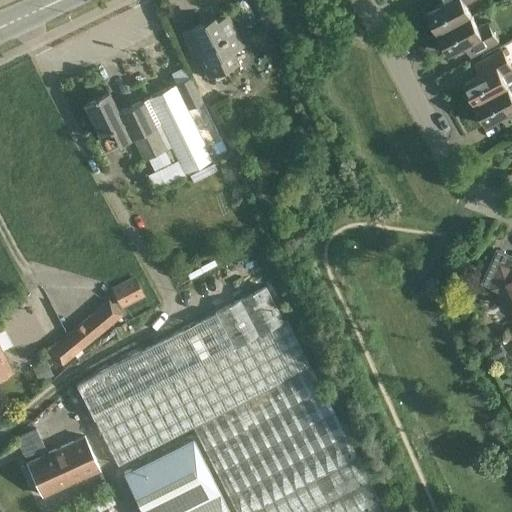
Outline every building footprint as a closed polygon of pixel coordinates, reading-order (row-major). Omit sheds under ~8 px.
[(256,0),(267,26),(281,21),(272,0),(256,0)] [(428,14),(439,34),(473,17),(466,5),(474,0),(440,0),(444,6),(428,14)] [(195,53),(198,51),(210,76),(238,63),(232,50),(242,46),(228,16),(207,26),(205,22),(184,32),(195,53)] [(479,29),(473,17),(439,34),(450,55),(466,47),(471,57),(478,54),(500,43),(490,24),(479,29)] [(476,105),(510,88),(503,75),(511,70),(511,66),(501,46),(481,56),(484,61),(475,66),(480,77),(466,84),(476,105)] [(147,99),(171,147),(149,157),(156,171),(148,174),(155,188),(213,160),(189,110),(204,102),(191,77),(147,99)] [(508,129),(511,126),(511,86),(510,88),(476,105),(487,126),(502,118),(508,129)] [(144,160),(149,157),(171,147),(147,99),(119,112),(109,91),(85,103),(100,135),(112,129),(120,144),(132,137),(144,160)] [(172,257),(164,262),(173,279),(190,269),(180,253),(172,257)] [(482,283),(508,295),(511,301),(511,274),(491,265),(482,283)] [(123,308),(146,297),(135,277),(113,287),(123,308)] [(118,465),(194,427),(237,511),(386,511),(289,320),(284,323),(266,287),(78,384),(118,465)] [(64,366),(105,332),(122,316),(109,300),(49,350),(64,366)] [(0,377),(13,371),(0,346),(0,377)] [(501,346),(489,352),(494,362),(506,356),(501,346)] [(54,376),(47,361),(33,367),(40,382),(54,376)] [(100,469),(85,437),(49,454),(36,427),(16,437),(29,463),(44,495),(100,469)] [(143,511),(231,511),(195,438),(124,473),(143,511)]
